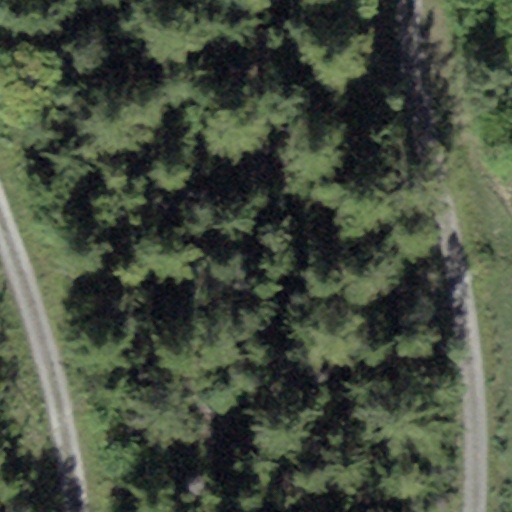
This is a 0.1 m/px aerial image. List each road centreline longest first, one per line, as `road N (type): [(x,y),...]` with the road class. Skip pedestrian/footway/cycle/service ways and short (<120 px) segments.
road 1 (track): [(407,0),(416,106),(462,331),(459,511)]
road 2 (track): [(72,511),(63,441),(0,227)]
